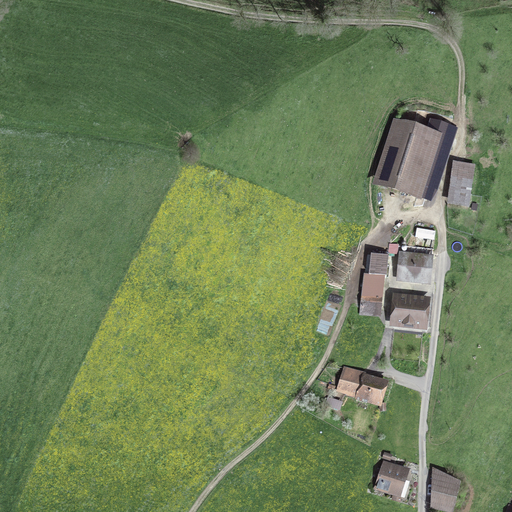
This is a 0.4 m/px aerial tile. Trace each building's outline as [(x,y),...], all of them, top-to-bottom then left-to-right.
[(427,171),(420,169),(431,136),(398,126),(379,184),(419,197),(427,171)] [(468,205),(473,168),(456,166),(451,202),(468,205)] [(401,254),(398,279),(429,283),(430,271),(431,258),(401,254)] [(360,314),(378,316),(379,302),(381,302),(383,277),(365,274),(360,314)] [(396,298),(393,324),(424,327),(427,301),(396,298)] [(352,398),(354,393),(357,394),(356,397),(378,404),(384,382),(374,379),(373,382),(356,377),(358,372),(345,369),(339,389),(347,391),(345,395),(352,398)] [(384,464),(376,488),(404,497),(408,486),(406,482),(404,481),(407,471),(384,464)] [(434,471),(433,507),(451,511),(458,484),(434,471)]
